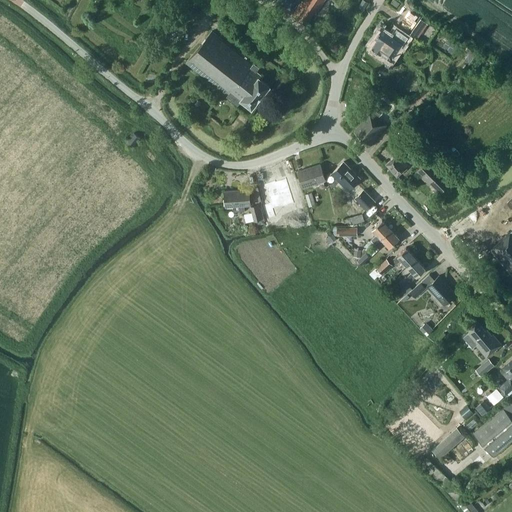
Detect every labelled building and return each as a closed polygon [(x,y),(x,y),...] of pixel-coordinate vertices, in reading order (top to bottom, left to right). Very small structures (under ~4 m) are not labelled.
[(299,2),(295,0),(278,0),(276,4),(291,14),(299,2)] [(325,0),(301,0),(300,3),(292,15),(307,25),(314,13),(315,14),(325,0)] [(411,34),(417,38),(426,23),(421,19),(411,34)] [(402,44),(403,45),(409,37),(397,29),(392,36),(382,29),(376,37),(378,39),(373,47),(381,53),(382,53),(392,59),(402,44)] [(242,99),(252,107),(270,85),(260,77),(261,75),(257,71),(259,68),(254,64),(212,31),(186,63),(228,96),(238,103),(242,99)] [(386,109),(373,99),(368,105),(370,107),(365,114),(367,116),(354,132),(355,133),(355,132),(361,137),(360,138),(363,139),(371,146),(387,126),(378,118),(381,115),(386,109)] [(127,142),(133,147),(141,138),(134,133),(127,142)] [(418,158),(408,147),(402,153),(411,164),(418,158)] [(387,164),(397,176),(409,166),(399,154),(387,164)] [(438,166),(430,158),(416,172),(425,181),(426,180),(431,185),(432,184),(441,192),(453,181),(438,166)] [(332,173),(349,190),(361,178),(344,161),(332,173)] [(326,180),(321,164),(298,171),(304,187),(326,180)] [(287,178),(276,182),(284,207),(295,203),(287,178)] [(276,182),(266,185),(274,210),(284,207),(276,182)] [(245,210),(245,205),(251,205),(250,189),(225,191),(226,207),(234,206),(234,211),(245,210)] [(364,189),(356,198),(367,209),(376,201),(364,189)] [(316,204),(312,192),(305,194),(309,207),(316,204)] [(297,205),(303,220),(311,217),(304,202),(297,205)] [(263,219),(259,204),(250,206),(254,221),(263,219)] [(380,240),(391,229),(383,220),(373,229),(378,234),(372,240),(376,244),(376,245),(380,241),(380,240)] [(337,236),(358,236),(358,227),(338,227),(337,227),(337,236)] [(380,241),(376,245),(379,248),(385,243),(390,248),(400,238),(391,229),(380,240),(380,241)] [(511,230),(490,250),(511,275),(511,230)] [(372,240),(365,246),(369,251),(376,244),(372,240)] [(408,265),(416,258),(407,247),(398,255),(393,260),(397,264),(402,259),(408,265)] [(371,257),(366,252),(361,257),(361,258),(358,260),(362,265),(371,257)] [(417,276),(426,268),(416,258),(408,265),(413,271),(408,276),(412,281),(417,276)] [(377,268),(383,274),(393,265),(387,259),(377,268)] [(376,267),(370,273),(375,279),(378,275),(380,277),(383,274),(377,268),(376,267)] [(428,286),(444,304),(456,293),(439,275),(428,286)] [(410,291),(416,298),(427,287),(421,281),(410,291)] [(487,329),(486,330),(478,321),(469,329),(470,331),(464,337),(473,348),(476,345),(486,357),(502,344),(493,334),(492,335),(487,329)] [(420,328),(427,335),(433,329),(427,322),(420,328)] [(495,365),(489,358),(476,369),(482,376),(495,365)] [(511,359),(503,367),(506,371),(503,374),(508,379),(499,387),(505,395),(511,389),(511,359)] [(499,391),(497,388),(487,396),(494,404),(503,396),(504,396),(499,391)] [(511,400),(474,433),(494,456),(511,440),(511,400)] [(484,400),(476,407),(482,415),(491,407),(484,400)] [(465,436),(457,427),(433,450),(441,458),(465,436)] [(435,463),(433,465),(424,456),(418,462),(456,499),(464,491),(435,463)] [(479,511),(465,495),(457,501),(465,511),(479,511)]
